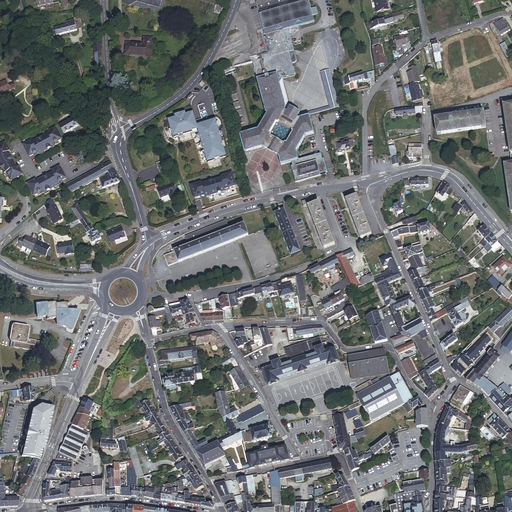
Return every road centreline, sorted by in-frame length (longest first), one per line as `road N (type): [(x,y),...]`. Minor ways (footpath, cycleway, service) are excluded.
road 1 (residential): [(219,327),(321,321),(344,350),(389,346),(411,387),(438,408)]
road 2 (secondary): [(367,183),(285,195),(148,245)]
road 3 (residential): [(367,183),(452,380)]
road 4 (tertiary): [(234,0),(189,84),(118,138)]
road 5 (residential): [(367,183),(367,100),(427,39)]
road 6 (residential): [(198,511),(122,500),(33,510)]
road 7 (residential): [(219,327),(301,461)]
road 8 (residential): [(206,481),(162,412),(147,342)]
road 9 (residential): [(511,88),(431,113),(426,169)]
road 10 (residential): [(103,0),(118,138)]
road 11 (secondary): [(33,510),(79,383)]
